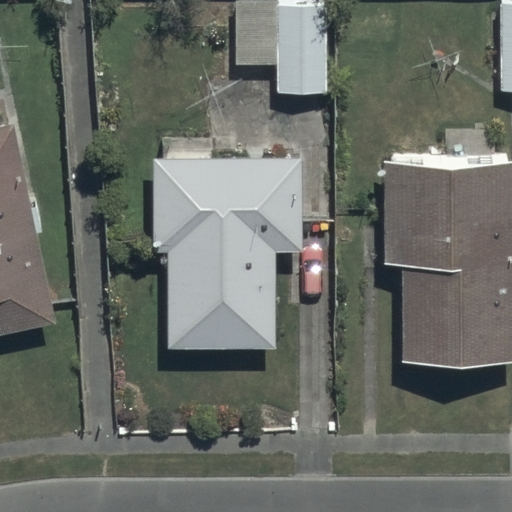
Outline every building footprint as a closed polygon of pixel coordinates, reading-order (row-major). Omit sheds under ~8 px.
[(272,0),(273,81),(319,81),(318,0),(272,0)] [(511,0),(494,0),(494,81),(511,80),(511,0)] [(0,111),(0,321),(54,313),(15,108),(0,111)] [(152,141),(153,330),(269,326),(269,235),(291,235),(291,140),(152,141)] [(392,346),(507,347),(509,144),(372,143),(371,249),(393,249),(392,346)]
